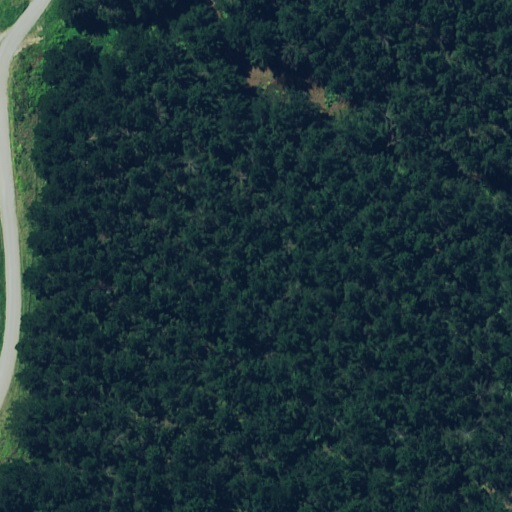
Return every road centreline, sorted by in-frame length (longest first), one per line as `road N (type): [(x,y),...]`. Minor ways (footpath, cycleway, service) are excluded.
road 1 (unclassified): [(0,374),(16,339),(0,125)]
road 2 (unclassified): [(0,118),(12,58),(40,0)]
